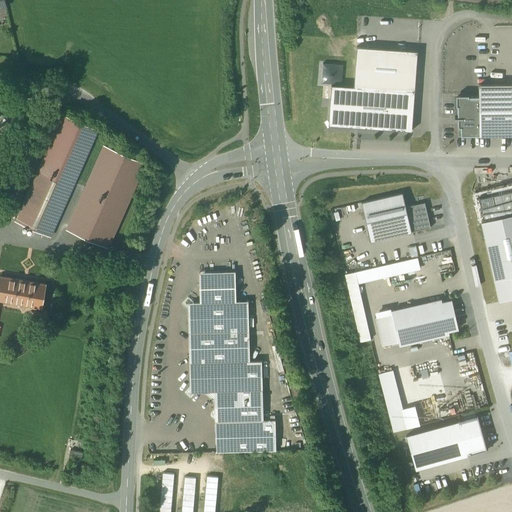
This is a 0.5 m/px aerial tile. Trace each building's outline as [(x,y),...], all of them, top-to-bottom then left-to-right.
[(356,46),(354,87),(342,86),(331,86),(328,125),(356,127),(411,131),(417,52),(356,46)] [(344,65),(323,64),(321,85),(331,86),(342,86),(344,65)] [(477,96),(456,96),(457,126),(461,126),(461,135),(511,134),(511,82),(476,82),(477,96)] [(97,130),(63,115),(16,221),(50,236),(97,130)] [(145,164),(103,146),(66,229),(108,247),(145,164)] [(485,221),(481,222),(499,301),(511,297),(511,191),(496,195),(480,199),(485,221)] [(405,207),(402,193),(361,202),(370,242),(412,232),(430,228),(427,216),(424,203),(405,207)] [(235,272),(199,273),(200,303),(194,303),(188,297),(182,303),(188,309),(190,387),(185,393),(191,399),(197,393),(203,392),(215,403),(215,409),(211,414),(211,417),(215,421),(216,452),(276,451),(275,419),(263,420),(262,360),(250,361),(248,301),(236,302),(235,272)] [(45,284),(1,276),(0,275),(0,300),(41,308),(42,309),(42,307),(46,285),(47,284),(45,284)] [(441,299),(391,311),(392,314),(375,318),(382,346),(398,342),(399,346),(449,335),(448,331),(458,329),(451,300),(446,301),(442,302),(441,299)] [(392,371),(378,375),(393,432),(407,428),(392,371)] [(480,428),(477,416),(406,435),(415,469),(468,456),(488,450),(487,449),(483,437),(482,433),(480,428)] [(159,511),(170,511),(174,473),(163,472),(159,511)] [(181,511),(192,511),(196,476),(185,475),(181,511)] [(203,511),(214,511),(218,476),(207,475),(203,511)]
